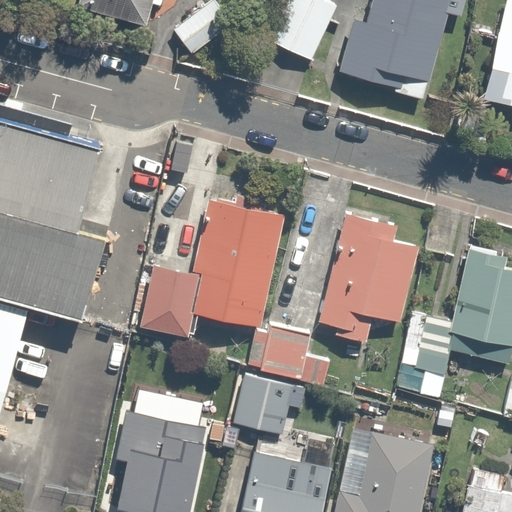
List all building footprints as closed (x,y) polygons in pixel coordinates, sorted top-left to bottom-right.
[(151,0),(81,0),(80,9),(148,21),(151,0)] [(232,21),(216,0),(206,0),(171,26),(189,52),(232,21)] [(337,0),(278,0),(261,39),(310,61),(337,0)] [(448,0),(365,0),(347,71),(424,92),(448,0)] [(511,0),(498,0),(479,93),(511,100),(511,107),(510,116),(511,116),(511,0)] [(0,212),(79,233),(101,150),(0,122),(0,212)] [(207,195),(189,270),(153,261),(138,323),(184,334),(190,309),(255,324),(282,213),(207,195)] [(395,234),(398,223),(348,209),(316,325),(366,339),(373,313),(396,319),(418,241),(395,234)] [(0,212),(0,300),(28,309),(82,323),(107,241),(79,233),(0,212)] [(509,342),(511,342),(511,259),(507,259),(509,248),(470,240),(455,313),(409,303),(392,384),(437,394),(447,348),(505,360),(509,342)] [(291,318),(302,279),(283,274),(272,313),(291,318)] [(0,411),(28,309),(0,300),(0,411)] [(247,360),(259,363),(305,373),(313,335),(267,325),(266,330),(254,327),(247,360)] [(305,385),(242,371),(231,421),(294,435),(305,385)] [(511,373),(503,412),(511,414),(511,373)] [(145,450),(157,392),(118,384),(106,441),(145,450)] [(365,434),(354,487),(339,484),(333,511),(424,511),(437,448),(365,434)] [(156,508),(155,511),(207,511),(220,451),(151,437),(137,505),(156,508)] [(321,511),(331,466),(252,450),(239,511),(321,511)] [(506,473),(474,465),(462,511),(511,511),(511,492),(502,490),(506,473)]
